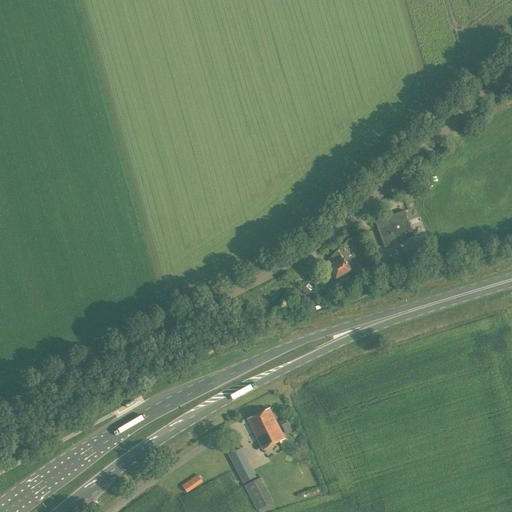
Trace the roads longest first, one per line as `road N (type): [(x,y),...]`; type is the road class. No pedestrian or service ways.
road 1 (unclassified): [(0,406),(326,234),(511,74)]
road 2 (primary): [(469,292),(316,335),(215,379),(124,429),(4,511)]
road 3 (primary): [(61,511),(198,414),(345,339),(469,292)]
road 4 (unclassified): [(110,511),(236,427),(256,461)]
